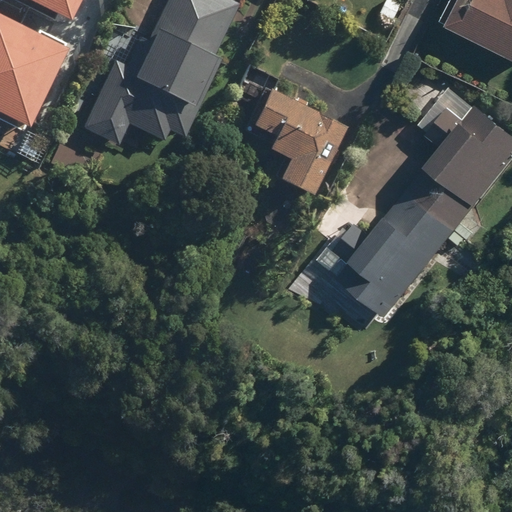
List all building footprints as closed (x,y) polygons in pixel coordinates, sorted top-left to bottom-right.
[(46,0),(66,9),(70,0),(46,0)] [(161,0),(129,62),(117,56),(83,122),(122,142),(135,118),(171,136),(176,126),(192,134),(204,109),(196,105),(224,49),(219,46),(242,0),(161,0)] [(511,0),(453,0),(445,17),(511,48),(511,0)] [(0,10),(0,107),(29,122),(67,43),(0,10)] [(295,151),(286,171),(319,186),(351,117),(276,82),(259,118),(280,128),(274,141),(295,151)] [(396,314),(511,163),(511,121),(482,98),(477,105),(451,85),(420,126),(442,143),(343,273),(396,314)]
